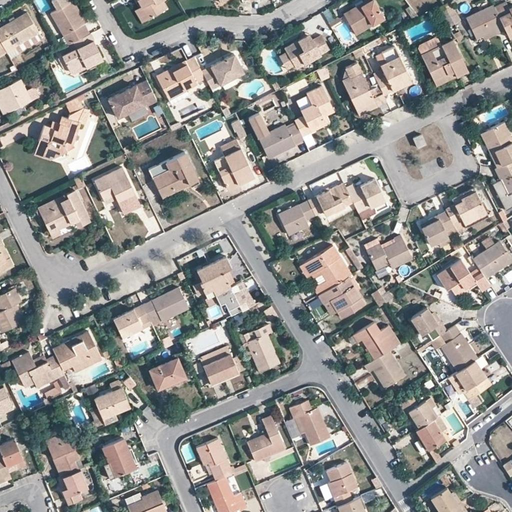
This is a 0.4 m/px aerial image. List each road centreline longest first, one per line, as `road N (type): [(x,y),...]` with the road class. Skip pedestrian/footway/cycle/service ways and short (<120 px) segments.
road 1 (residential): [(228,212),(63,290),(47,280),(0,181)]
road 2 (residential): [(95,0),(130,52),(195,26),(264,29),(314,0)]
road 3 (residential): [(194,511),(166,448),(171,434),(320,368)]
road 4 (residential): [(384,137),(409,196),(469,168),(441,110)]
road 5 (residential): [(228,212),(320,368)]
road 6 (residential): [(384,137),(228,212)]
road 7 (residential): [(320,368),(401,495)]
road 8 (residential): [(401,495),(511,410)]
